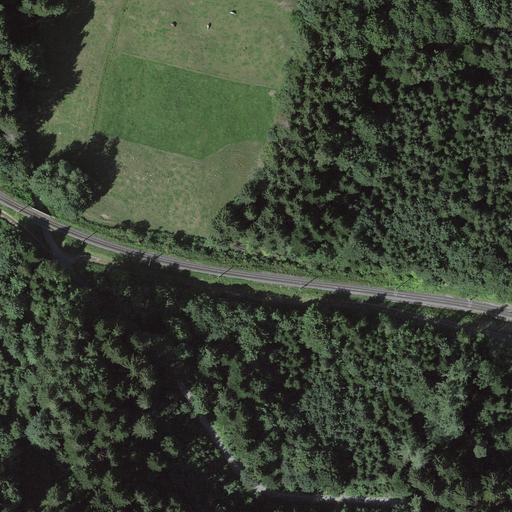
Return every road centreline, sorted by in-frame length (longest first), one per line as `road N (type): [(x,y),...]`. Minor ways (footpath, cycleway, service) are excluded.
road 1 (track): [(433,511),(409,500),(307,498),(245,477),(157,345),(87,290),(50,247),(4,0)]
road 2 (track): [(511,334),(397,303),(256,293),(50,247),(0,210)]
